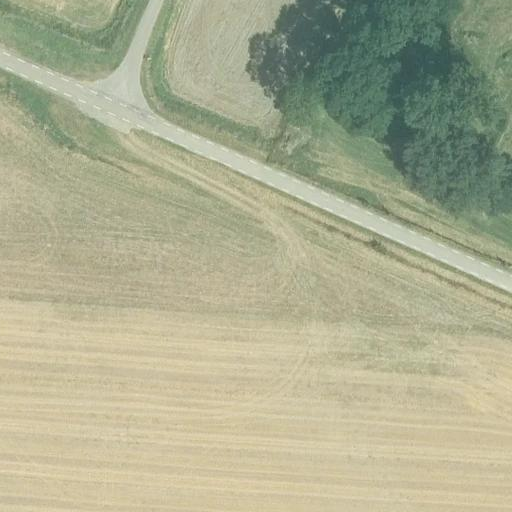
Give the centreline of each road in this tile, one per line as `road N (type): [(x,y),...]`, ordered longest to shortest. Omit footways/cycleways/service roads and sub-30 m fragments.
road 1 (tertiary): [(511,286),(115,108)]
road 2 (tertiary): [(115,108),(0,58)]
